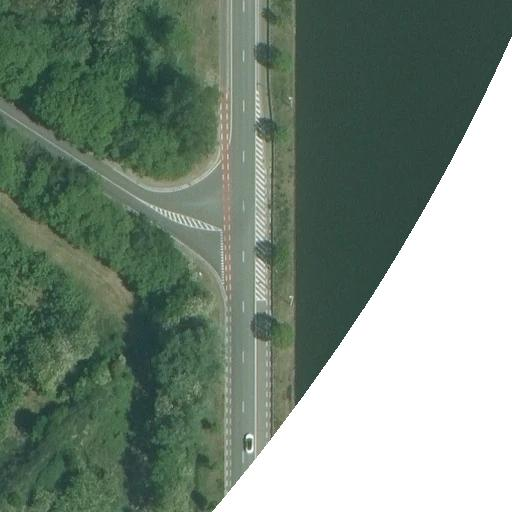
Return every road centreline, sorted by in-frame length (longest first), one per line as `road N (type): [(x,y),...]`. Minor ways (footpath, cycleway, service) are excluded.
road 1 (secondary): [(243,511),(242,231)]
road 2 (tertiary): [(0,111),(168,215),(242,231)]
road 3 (secondary): [(242,231),(242,0)]
